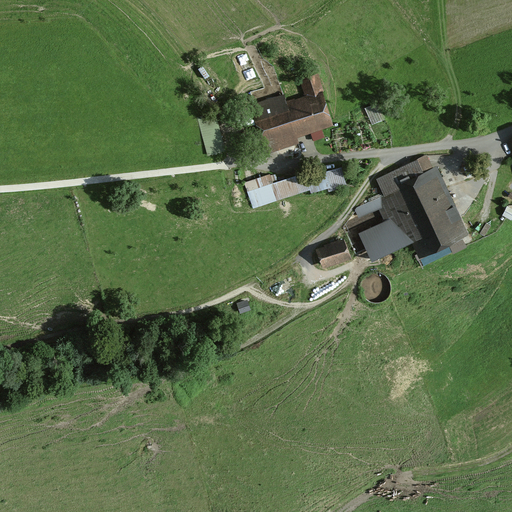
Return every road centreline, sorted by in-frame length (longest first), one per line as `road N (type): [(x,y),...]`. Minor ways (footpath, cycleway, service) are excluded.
road 1 (track): [(0,353),(163,320),(258,282),(343,217),(378,169),(402,152)]
road 2 (unclassified): [(511,135),(252,167)]
road 3 (track): [(0,190),(252,167)]
road 4 (track): [(127,0),(176,44),(220,103),(242,168)]
road 5 (track): [(342,511),(406,474),(474,467),(511,452)]
